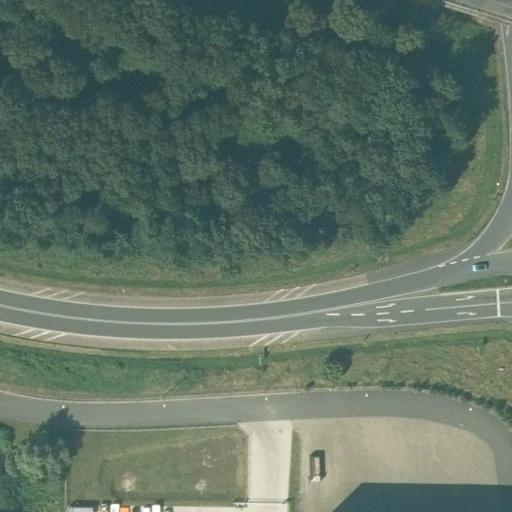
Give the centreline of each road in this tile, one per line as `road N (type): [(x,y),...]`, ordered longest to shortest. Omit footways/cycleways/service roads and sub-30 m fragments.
road 1 (motorway): [(0,313),(190,332),(511,302)]
road 2 (motorway): [(431,280),(192,316),(78,311),(0,296)]
